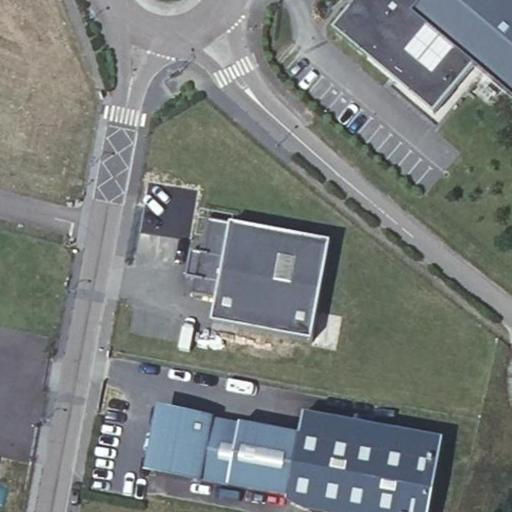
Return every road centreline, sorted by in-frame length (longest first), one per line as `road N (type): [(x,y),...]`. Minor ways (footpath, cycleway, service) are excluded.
road 1 (residential): [(147,31),(99,231),(49,511)]
road 2 (unclassified): [(511,313),(286,127)]
road 3 (unclassified): [(174,36),(267,123),(286,127)]
road 4 (unclassified): [(286,127),(245,64),(229,0)]
